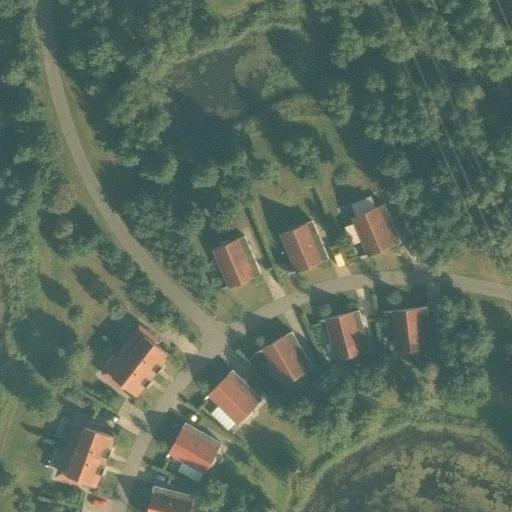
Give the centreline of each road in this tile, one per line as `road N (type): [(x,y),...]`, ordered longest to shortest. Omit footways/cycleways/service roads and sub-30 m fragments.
road 1 (residential): [(216,346),(143,268),(78,162),(56,68),(51,0)]
road 2 (residential): [(216,346),(306,295),(388,280),(511,300)]
road 3 (residential): [(121,511),(154,428),(216,346)]
